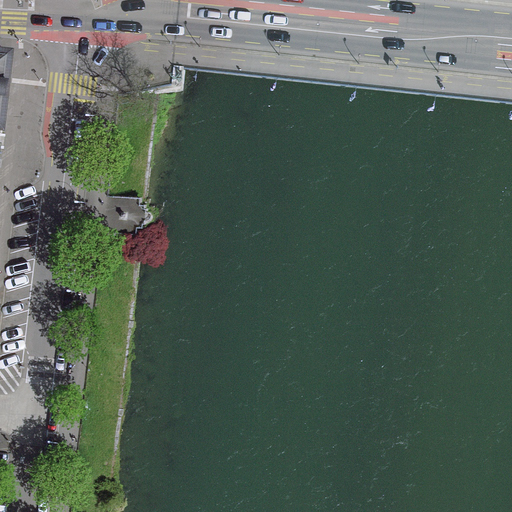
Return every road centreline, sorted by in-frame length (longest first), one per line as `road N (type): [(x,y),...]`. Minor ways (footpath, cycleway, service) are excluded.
road 1 (primary): [(96,3),(511,44)]
road 2 (residential): [(96,3),(74,82),(43,340)]
